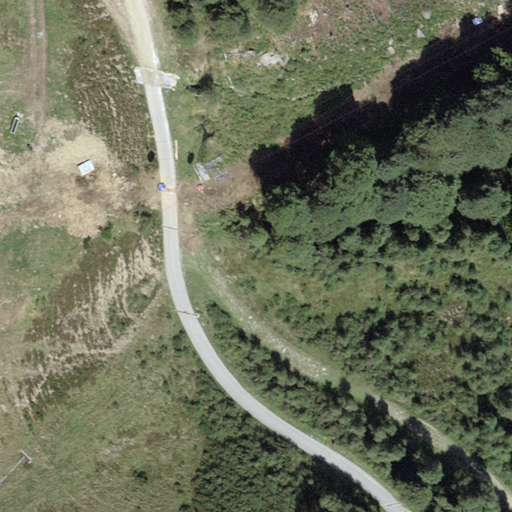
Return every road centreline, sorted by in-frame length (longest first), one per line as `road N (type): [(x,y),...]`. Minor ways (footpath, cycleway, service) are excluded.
road 1 (track): [(132,0),(161,130),(171,258),(185,319),(247,404),(346,467),(394,511)]
road 2 (track): [(170,219),(217,291),(278,353),(423,435),(511,506)]
